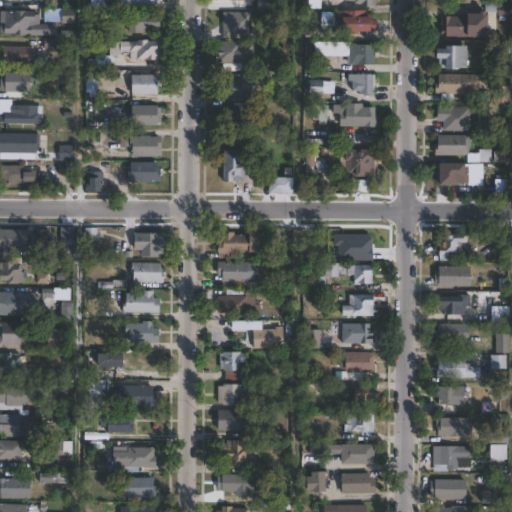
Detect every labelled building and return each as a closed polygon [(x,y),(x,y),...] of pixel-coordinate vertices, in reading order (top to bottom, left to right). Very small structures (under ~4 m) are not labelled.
[(281,0),(281,9),(256,9),(256,0),(281,0)] [(319,0),(319,9),(306,9),(306,0),(319,0)] [(373,0),(373,6),(369,6),(369,7),(358,8),(358,4),(351,4),(351,1),(344,1),(344,0),(373,0)] [(29,11),(29,16),(42,16),(42,23),(60,23),(60,34),(17,34),(17,33),(3,33),(3,10),(29,11)] [(145,11),(145,12),(161,12),(161,14),(164,14),(164,28),(161,28),(161,31),(145,31),(145,32),(131,32),(131,26),(128,26),(128,17),(130,17),(130,13),(132,13),(132,11),(145,11)] [(366,11),(366,19),(373,19),(373,32),(356,32),(356,34),(344,34),(344,32),(336,32),(336,26),(319,25),(319,12),(333,12),(333,11),(366,11)] [(480,12),(480,14),(482,14),(482,38),(439,38),(439,17),(462,17),(462,14),(475,14),(475,12),(480,12)] [(151,39),(151,40),(162,40),(163,58),(161,58),(161,59),(134,60),(133,50),(124,50),(124,55),(111,56),(111,42),(141,41),(141,39),(151,39)] [(237,42),(237,44),(249,45),(248,62),(215,61),(215,43),(219,43),(219,42),(237,42)] [(348,46),(351,46),(351,44),(354,44),(354,45),(371,45),(371,53),(373,53),(372,58),(371,58),(371,66),(346,65),(347,56),(314,55),(314,42),(348,42),(348,46)] [(37,46),(37,63),(5,63),(5,54),(6,54),(6,46),(37,46)] [(461,47),(460,69),(453,69),(453,71),(441,70),(441,69),(436,69),(436,60),(432,60),(432,49),(441,49),(441,46),(461,47)] [(35,72),(34,92),(8,91),(8,89),(4,89),(4,75),(8,75),(8,72),(35,72)] [(163,94),(134,94),(135,74),(166,74),(166,87),(163,87),(163,94)] [(477,76),(477,89),(473,89),(473,92),(464,92),(464,95),(432,94),(432,83),(436,84),(436,74),(473,75),(473,76),(477,76)] [(373,75),(372,97),(361,97),(361,96),(356,96),(356,92),(349,92),(350,82),(345,82),(346,75),(373,75)] [(244,99),(215,99),(215,79),(244,79),(244,99)] [(508,105),(492,105),(492,86),(508,87),(508,105)] [(360,104),(360,108),(372,108),(372,128),(337,127),(337,114),(330,114),(330,105),(343,106),(343,104),(360,104)] [(40,105),(40,123),(7,124),(7,122),(2,122),(2,114),(7,114),(7,113),(22,112),(22,105),(40,105)] [(162,122),(135,121),(135,105),(162,105),(162,122)] [(330,115),(330,121),(324,121),(324,126),(317,125),(317,121),(310,120),(311,105),(326,106),(325,114),(330,115)] [(251,107),(251,118),(257,118),(257,126),(250,126),(250,127),(219,126),(219,107),(251,107)] [(468,107),(467,132),(442,132),(442,122),(436,122),(436,107),(468,107)] [(39,134),(38,153),(1,152),(2,133),(39,134)] [(152,135),(152,136),(172,136),(172,151),(164,151),(164,155),(162,155),(162,156),(134,156),(134,148),(133,148),(133,136),(144,136),(144,135),(152,135)] [(467,137),(466,155),(463,155),(463,157),(430,156),(431,144),(434,144),(435,135),(463,136),(463,137),(467,137)] [(75,160),(61,161),(60,146),(75,145),(75,160)] [(242,151),(242,181),(230,181),(230,183),(219,183),(219,164),(221,164),(221,162),(219,162),(219,157),(220,157),(220,150),(242,151)] [(490,150),(490,164),(467,163),(467,153),(478,154),(478,150),(490,150)] [(372,151),(372,177),(350,177),(350,174),(346,174),(346,171),(343,171),(343,168),(338,168),(338,157),(342,157),(342,151),(372,151)] [(315,152),(315,158),(314,158),(314,162),(312,162),(312,167),(311,167),(311,170),(313,170),(313,176),(311,176),(311,177),(303,177),(304,152),(315,152)] [(161,162),(161,168),(164,168),(164,182),(130,182),(130,167),(131,167),(131,163),(134,163),(134,162),(161,162)] [(481,165),(480,186),(465,186),(466,183),(462,183),(462,185),(454,185),(454,186),(433,186),(433,164),(481,165)] [(25,165),(25,172),(40,172),(40,183),(16,183),(16,184),(2,185),(2,165),(25,165)] [(104,192),(87,192),(87,182),(88,182),(88,172),(105,172),(105,188),(104,188),(104,192)] [(287,195),(265,194),(265,178),(288,178),(288,190),(287,190),(287,195)] [(369,181),(368,193),(351,193),(351,180),(369,181)] [(26,251),(0,250),(0,231),(26,231),(26,251)] [(160,232),(159,253),(157,253),(157,255),(138,255),(138,249),(132,249),(132,232),(160,232)] [(459,242),(459,255),(436,255),(436,253),(433,253),(433,232),(463,232),(463,242),(459,242)] [(230,233),(230,236),(243,236),(244,234),(259,234),(258,254),(238,253),(237,259),(227,259),(216,259),(216,253),(213,253),(214,245),(216,245),(216,244),(213,244),(213,236),(219,236),(219,233),(230,233)] [(161,270),(160,281),(129,280),(129,269),(128,269),(128,261),(159,262),(159,270),(161,270)] [(246,263),(246,264),(251,264),(251,279),(244,279),(244,281),(219,281),(219,276),(215,276),(215,262),(246,263)] [(346,262),(346,265),(368,264),(368,273),(370,273),(370,274),(372,274),(372,282),(359,283),(359,284),(352,285),(352,280),(351,280),(351,274),(337,274),(337,276),(323,276),(323,263),(346,262)] [(11,263),(11,266),(20,266),(20,276),(16,276),(17,285),(6,285),(6,282),(0,282),(0,265),(2,265),(2,263),(11,263)] [(468,265),(468,286),(435,285),(435,282),(432,282),(432,269),(436,269),(436,265),(468,265)] [(288,288),(273,288),(273,275),(288,275),(288,288)] [(323,276),(322,288),(305,288),(305,275),(323,276)] [(123,288),(98,288),(98,281),(111,281),(111,279),(123,279),(123,288)] [(74,300),(57,300),(57,288),(74,288),(74,300)] [(252,313),(214,313),(214,295),(242,295),(242,289),(252,289),(252,313)] [(152,292),(152,297),(156,297),(156,312),(119,311),(119,300),(122,300),(123,292),(140,293),(140,290),(151,290),(151,292),(152,292)] [(0,293),(32,294),(31,317),(0,316),(0,293)] [(371,315),(339,315),(340,304),(347,304),(347,294),(371,294),(371,315)] [(465,294),(465,298),(468,298),(468,306),(463,306),(463,315),(441,315),(441,310),(434,310),(434,304),(435,304),(436,295),(459,296),(459,294),(465,294)] [(150,320),(150,322),(151,322),(151,328),(156,328),(156,342),(125,342),(125,333),(121,333),(122,322),(139,323),(139,320),(150,320)] [(259,321),(260,329),(278,328),(279,347),(247,349),(246,330),(244,330),(243,322),(259,321)] [(0,323),(27,324),(27,346),(0,345),(0,323)] [(370,330),(370,343),(340,342),(340,323),(368,323),(368,330),(370,330)] [(463,323),(463,327),(466,327),(466,337),(463,337),(463,342),(432,342),(432,329),(434,329),(435,323),(463,323)] [(320,329),(319,348),(304,347),(304,328),(320,329)] [(70,349),(50,348),(51,329),(70,330),(70,349)] [(238,351),(238,353),(245,353),(245,372),(237,372),(237,371),(235,371),(235,380),(222,379),(222,368),(217,368),(217,353),(220,353),(220,351),(238,351)] [(366,351),(366,354),(371,354),(371,369),(367,369),(367,372),(342,371),(342,368),(339,368),(339,352),(343,352),(343,351),(366,351)] [(121,366),(91,366),(91,352),(121,352),(121,366)] [(0,353),(24,354),(24,373),(3,373),(3,371),(0,371),(0,353)] [(504,354),(504,368),(488,368),(488,354),(504,354)] [(478,366),(478,378),(435,376),(436,357),(462,358),(462,363),(469,363),(469,365),(478,366)] [(91,396),(85,396),(85,380),(106,380),(106,388),(91,388),(91,396)] [(28,387),(28,404),(19,404),(19,406),(2,406),(2,404),(0,404),(0,383),(8,383),(8,386),(23,386),(23,387),(28,387)] [(242,383),(242,405),(220,405),(220,403),(215,403),(215,385),(220,385),(220,383),(242,383)] [(142,384),(142,385),(150,385),(150,391),(153,391),(153,407),(116,406),(116,385),(135,385),(135,384),(142,384)] [(462,386),(462,391),(467,391),(467,396),(462,396),(462,404),(435,404),(435,397),(434,397),(434,392),(435,392),(436,389),(432,389),(432,386),(462,386)] [(373,406),(350,406),(350,392),(373,392),(373,406)] [(231,430),(231,433),(225,433),(225,430),(214,430),(214,409),(246,410),(246,430),(231,430)] [(371,432),(341,432),(341,424),(343,424),(343,413),(370,412),(371,432)] [(0,414),(8,414),(8,416),(17,416),(17,417),(21,417),(21,435),(16,435),(16,436),(1,436),(1,433),(0,433),(0,414)] [(130,424),(130,432),(104,432),(104,425),(97,425),(97,417),(131,416),(131,424),(130,424)] [(470,435),(435,435),(435,419),(437,419),(437,417),(470,417),(470,435)] [(506,444),(489,445),(488,431),(506,430),(506,444)] [(239,439),(239,448),(247,448),(247,467),(226,467),(226,458),(218,458),(218,446),(227,446),(227,439),(239,439)] [(0,440),(19,440),(19,459),(0,459),(0,440)] [(62,447),(60,457),(43,454),(45,441),(53,443),(52,445),(62,447)] [(372,463),(339,463),(339,443),(372,444),(372,463)] [(332,454),(305,454),(305,445),(332,444),(332,454)] [(469,446),(469,470),(445,469),(445,465),(431,465),(431,445),(469,446)] [(152,455),(152,467),(125,466),(126,451),(124,451),(124,447),(151,447),(151,455),(152,455)] [(321,471),(321,491),(308,491),(308,490),(302,490),(302,476),(307,476),(307,471),(321,471)] [(67,482),(67,472),(39,472),(39,482),(67,482)] [(242,474),(242,485),(248,485),(248,495),(231,495),(231,491),(218,491),(218,489),(213,489),(214,476),(218,476),(218,473),(242,474)] [(367,473),(368,479),(372,479),(372,493),(339,493),(339,473),(367,473)] [(150,477),(150,485),(152,485),(152,496),(119,497),(118,478),(150,477)] [(0,478),(28,478),(27,498),(0,497),(0,478)] [(463,480),(462,499),(432,498),(432,496),(427,496),(427,482),(433,482),(433,479),(463,480)] [(26,511),(27,503),(0,503),(0,511),(26,511)]
